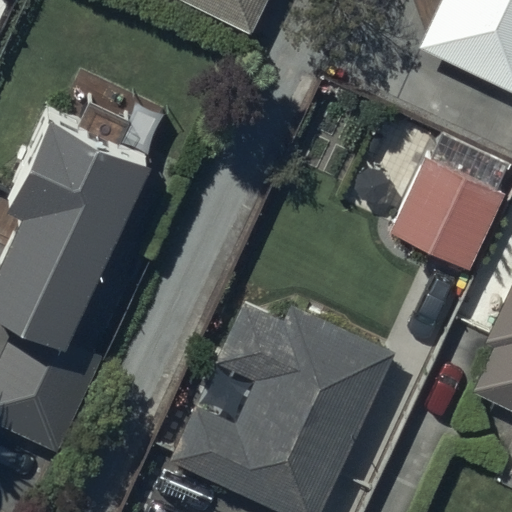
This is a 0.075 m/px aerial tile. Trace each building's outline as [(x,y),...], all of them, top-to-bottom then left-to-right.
[(179,0),(252,35),(269,0),(179,0)] [(511,0),(442,0),(421,43),(511,85),(511,0)] [(70,340),(155,154),(50,106),(7,200),(21,206),(0,251),(0,325),(10,329),(0,350),(0,427),(60,454),(105,356),(70,340)] [(506,193),(427,155),(390,229),(469,268),(506,193)] [(511,263),(463,372),(511,393),(511,432),(502,455),(511,459),(511,263)] [(234,400),(193,382),(168,439),(311,503),(390,331),(292,287),(243,283),(217,340),(254,357),(234,400)]
